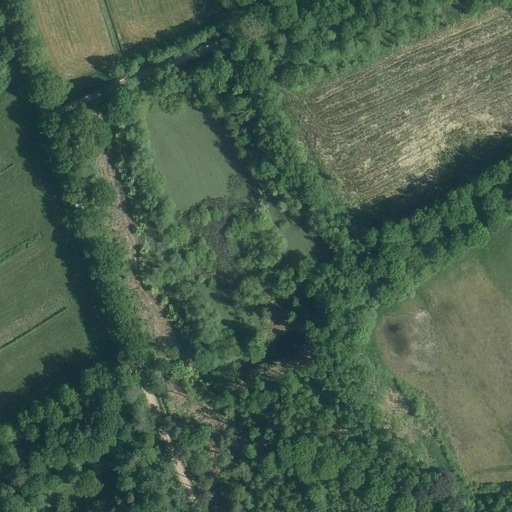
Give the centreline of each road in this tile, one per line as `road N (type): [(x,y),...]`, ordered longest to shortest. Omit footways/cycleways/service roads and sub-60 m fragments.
road 1 (track): [(199,511),(46,116)]
road 2 (track): [(46,116),(325,0)]
road 3 (track): [(0,446),(136,363)]
road 4 (track): [(46,116),(5,0)]
road 5 (track): [(410,296),(511,226)]
